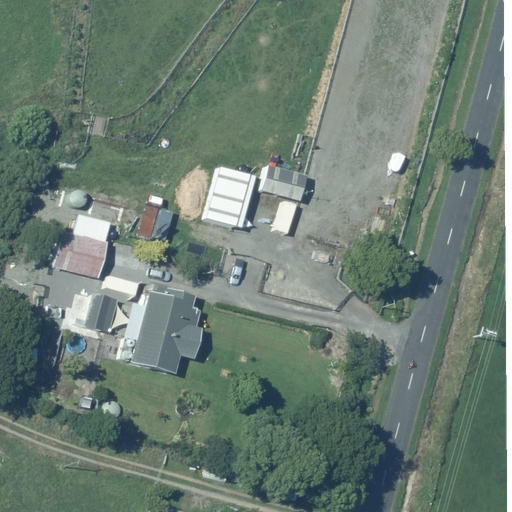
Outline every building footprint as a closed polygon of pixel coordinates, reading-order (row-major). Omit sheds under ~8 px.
[(197,220),(233,231),(249,176),(213,166),(197,220)] [(301,178),(260,166),(253,191),(294,204),(301,178)] [(94,279),(106,224),(60,213),(47,269),(94,279)] [(185,305),(143,294),(125,364),(169,375),(174,357),(187,361),(195,329),(190,328),(194,314),(183,312),(185,305)] [(113,303),(87,296),(79,327),(105,334),(113,303)]
